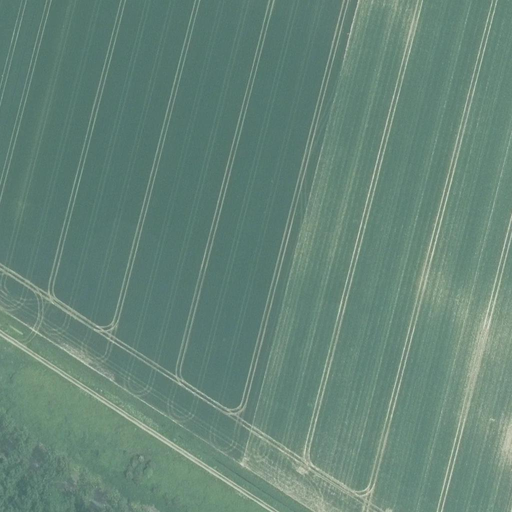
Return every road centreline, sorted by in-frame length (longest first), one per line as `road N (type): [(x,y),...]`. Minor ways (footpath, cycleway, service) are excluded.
road 1 (track): [(0,332),(275,511)]
road 2 (track): [(115,511),(0,439)]
